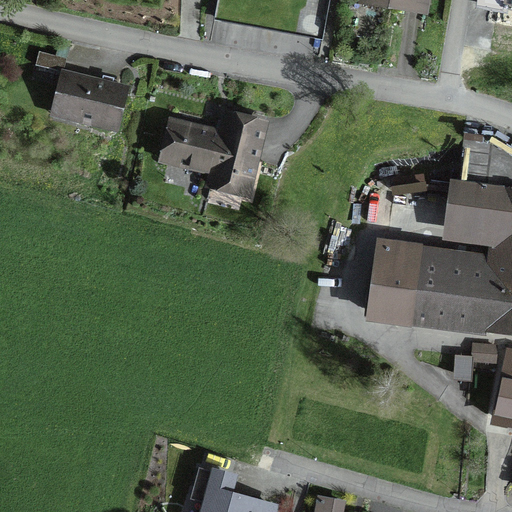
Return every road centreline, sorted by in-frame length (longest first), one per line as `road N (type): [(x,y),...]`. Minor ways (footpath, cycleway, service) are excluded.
road 1 (residential): [(511,118),(446,98),(0,12)]
road 2 (residential): [(270,459),(459,511)]
